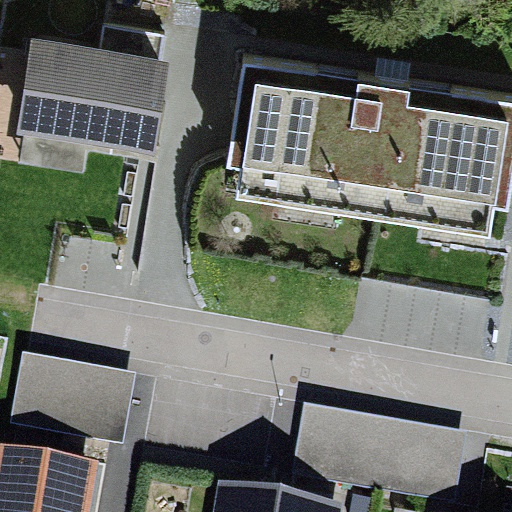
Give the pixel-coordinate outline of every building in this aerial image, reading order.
[(99,49),(38,39),(26,119),(149,138),(165,32),(104,22),(99,49)] [(244,53),(228,160),(379,183),(375,212),(397,216),(402,186),(509,202),(511,179),(511,93),(451,84),(448,99),(408,93),(410,78),(358,70),(356,85),(316,79),(318,64),(244,53)] [(110,440),(121,383),(27,366),(16,423),(110,440)] [(315,478),(376,489),(386,429),(325,419),(315,478)] [(444,439),(386,429),(376,489),(434,499),(444,439)] [(82,511),(89,476),(5,461),(0,491),(0,511),(82,511)] [(331,511),(334,501),(299,495),(296,511),(229,499),(226,511),(331,511)]
